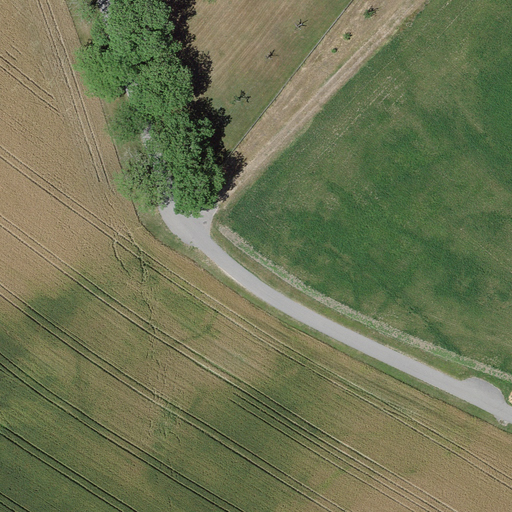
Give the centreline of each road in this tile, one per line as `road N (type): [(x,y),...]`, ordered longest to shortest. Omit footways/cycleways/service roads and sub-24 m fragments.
road 1 (residential): [(108,0),(146,129),(192,228),(287,309),(511,415)]
road 2 (track): [(419,0),(192,228)]
